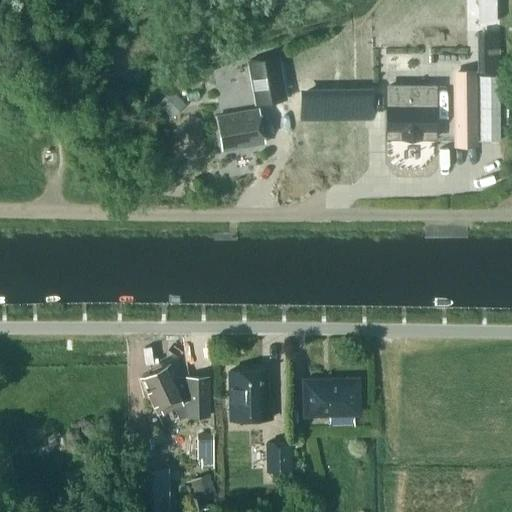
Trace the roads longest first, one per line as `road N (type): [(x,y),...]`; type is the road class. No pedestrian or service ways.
road 1 (unclassified): [(0,329),(511,332)]
road 2 (track): [(50,212),(63,166),(57,131),(0,16)]
